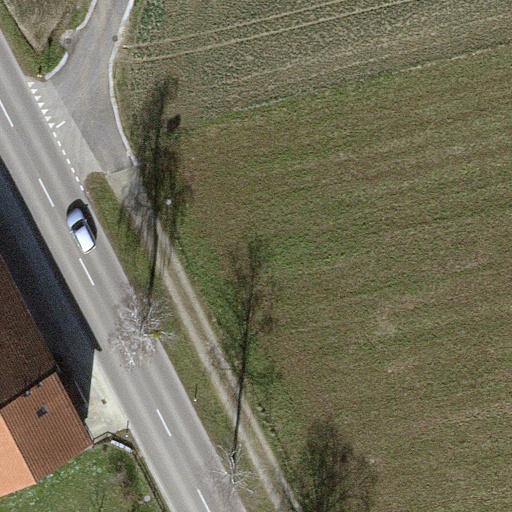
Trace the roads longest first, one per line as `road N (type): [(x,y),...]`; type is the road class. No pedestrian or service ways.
road 1 (track): [(84,79),(299,511)]
road 2 (tertiary): [(48,165),(215,511)]
road 3 (residential): [(48,165),(119,0)]
